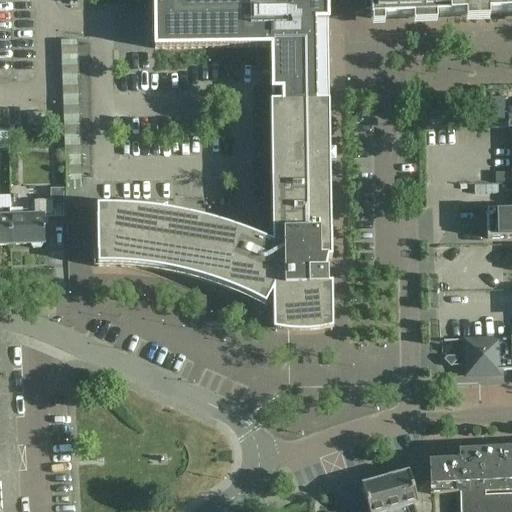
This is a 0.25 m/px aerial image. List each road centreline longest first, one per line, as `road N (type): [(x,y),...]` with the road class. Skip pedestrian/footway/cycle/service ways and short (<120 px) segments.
road 1 (residential): [(258,460),(412,419),(407,244),(387,214),(383,99)]
road 2 (unclassified): [(258,460),(249,432),(220,410),(29,329)]
road 3 (residential): [(29,329),(36,511)]
